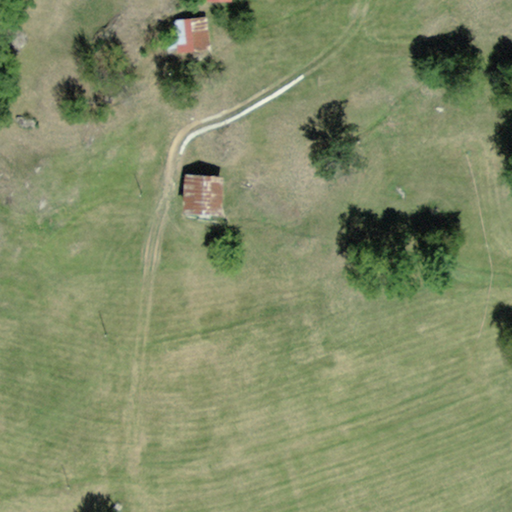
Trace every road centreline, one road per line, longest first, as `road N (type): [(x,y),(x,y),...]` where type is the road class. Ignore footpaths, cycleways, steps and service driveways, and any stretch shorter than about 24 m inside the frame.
road 1 (track): [(362,0),(340,42),(235,108),(184,129),(163,216)]
road 2 (track): [(352,28),(386,47),(441,44),(511,54)]
